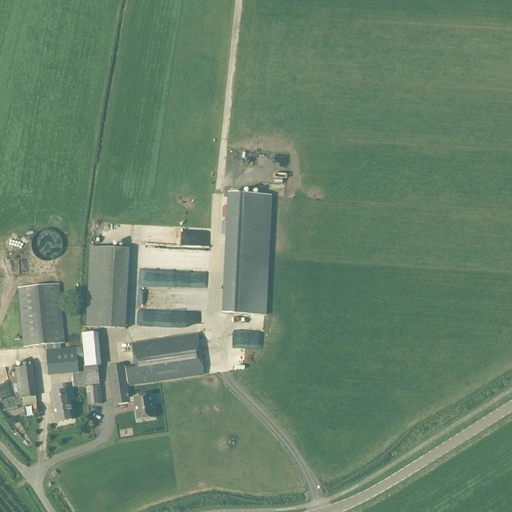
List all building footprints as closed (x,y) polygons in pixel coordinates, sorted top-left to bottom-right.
[(224,314),(264,316),(269,196),(230,194),(224,314)] [(61,249),(62,245),(61,242),(61,239),(59,237),(58,235),(56,233),(53,231),(50,230),(47,229),(44,230),(40,231),(38,232),(35,234),(33,236),(32,239),(31,242),(30,245),(31,248),(31,251),(33,254),(34,256),(36,258),(39,259),(42,261),(45,261),(48,261),(52,260),(54,259),(57,257),(59,254),(60,252),(61,249)] [(165,246),(166,230),(145,229),(145,246),(165,246)] [(89,247),(86,328),(125,330),(129,249),(89,247)] [(23,348),(46,346),(61,344),(65,344),(59,284),(18,288),(23,348)] [(138,312),(139,326),(185,325),(185,311),(167,311),(167,308),(195,307),(194,291),(170,291),(171,305),(163,305),(163,312),(138,312)] [(83,347),(81,347),(82,366),(85,386),(85,387),(100,385),(98,366),(101,366),(98,333),(82,334),(83,347)] [(114,406),(130,404),(135,403),(138,421),(154,418),(151,395),(134,398),(129,398),(127,386),(204,375),(198,335),(131,345),(134,366),(125,367),(125,365),(108,368),(114,406)] [(82,366),(81,347),(61,349),(61,344),(46,346),(49,377),(72,375),(73,388),(85,387),(85,386),(82,366)] [(0,367),(0,378),(1,384),(0,383),(0,384),(1,390),(5,389),(6,396),(11,395),(6,366),(0,367)] [(19,400),(23,399),(24,407),(36,405),(32,367),(16,369),(19,400)] [(85,387),(86,391),(87,407),(94,406),(102,405),(100,386),(99,386),(85,387)] [(70,401),(75,400),(73,390),(68,391),(50,394),(56,423),(74,420),(70,401)]
